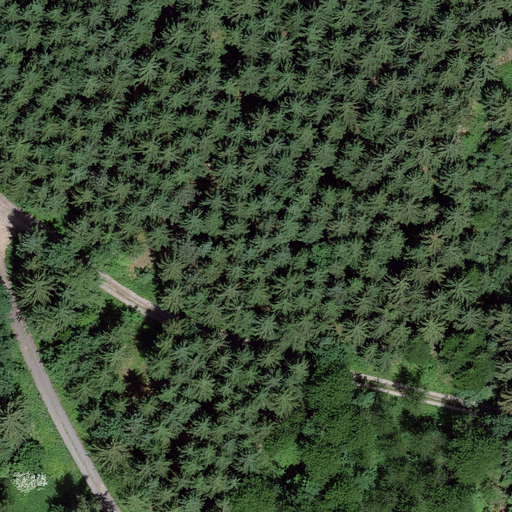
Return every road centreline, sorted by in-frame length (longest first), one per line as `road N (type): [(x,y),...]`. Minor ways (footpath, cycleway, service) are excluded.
road 1 (track): [(0,207),(153,311),(310,364),(511,415)]
road 2 (track): [(117,511),(42,384),(0,261)]
